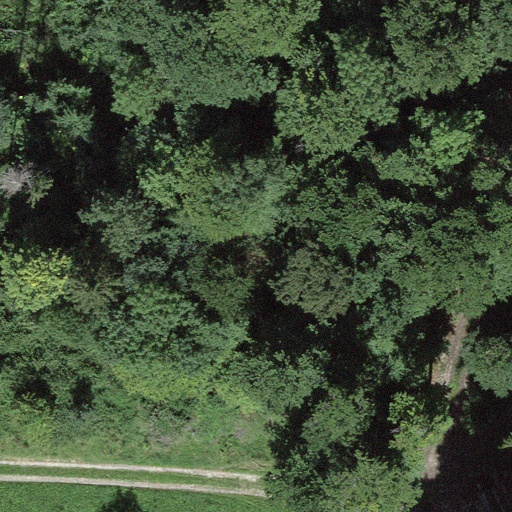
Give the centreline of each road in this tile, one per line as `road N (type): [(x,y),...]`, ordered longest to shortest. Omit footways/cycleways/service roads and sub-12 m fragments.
road 1 (track): [(0,485),(371,499),(447,450)]
road 2 (track): [(447,450),(476,310),(511,204)]
